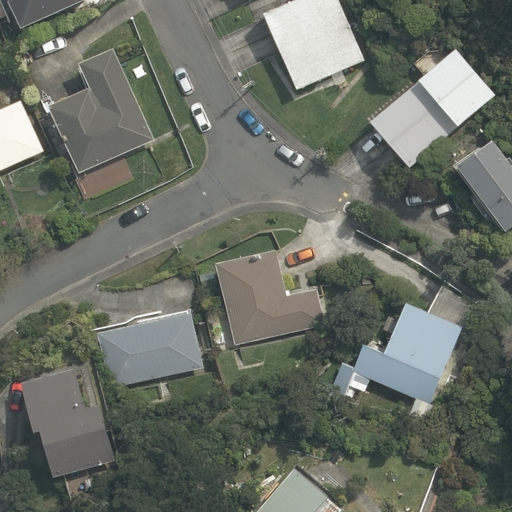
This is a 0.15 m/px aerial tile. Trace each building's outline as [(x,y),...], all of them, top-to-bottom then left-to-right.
[(298,0),(267,13),(299,90),(334,75),(338,84),(347,81),(343,71),(367,61),(340,0),(298,0)] [(93,86),(53,103),(82,173),(158,139),(117,47),(83,61),(93,86)] [(413,166),(499,94),(458,48),(373,119),(413,166)] [(0,170),(47,150),(24,99),(0,108),(0,170)] [(511,158),(496,138),(461,163),(510,230),(511,228),(511,158)] [(280,247),(219,261),(236,344),(328,324),(319,287),(293,294),(292,288),(289,288),(280,247)] [(373,377),(418,397),(412,410),(430,417),(436,405),(432,403),(462,334),(471,338),(482,311),(444,284),(431,309),(410,299),(389,348),(368,340),(358,366),(345,360),(331,391),(346,398),(352,385),(367,391),(373,377)] [(194,310),(100,331),(112,388),(206,367),(194,310)] [(90,406),(79,365),(25,379),(39,430),(44,428),(57,475),(118,460),(104,402),(90,406)] [(352,511),(346,506),(345,507),(333,497),(334,496),(299,465),(260,509),(262,511),(352,511)]
